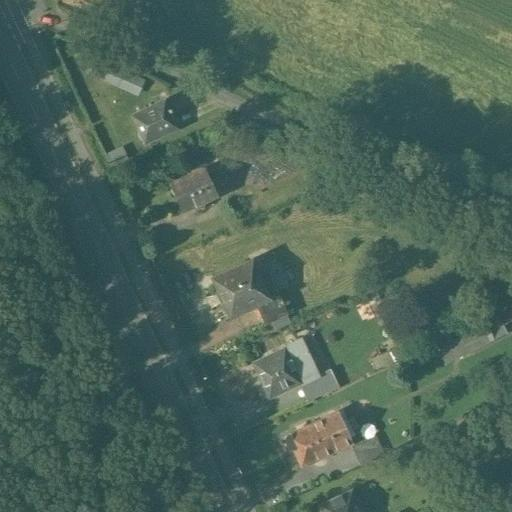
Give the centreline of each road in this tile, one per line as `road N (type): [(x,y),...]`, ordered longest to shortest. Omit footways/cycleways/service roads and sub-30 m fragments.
road 1 (unclassified): [(511,233),(48,19),(23,13),(0,23)]
road 2 (primary): [(225,511),(0,41)]
